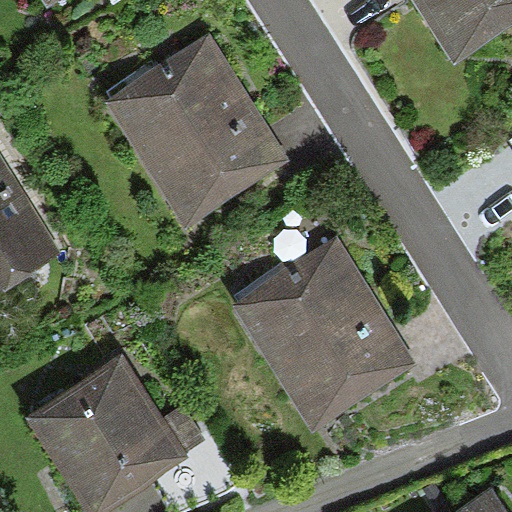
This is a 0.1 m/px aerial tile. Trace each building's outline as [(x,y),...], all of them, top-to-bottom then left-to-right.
[(511,0),(423,0),(462,56),(511,21),(511,0)] [(188,223),(288,161),(212,41),(113,103),(188,223)] [(0,294),(67,250),(0,149),(0,294)] [(312,430),(418,362),(337,239),(232,307),(312,430)] [(33,417),(94,511),(111,511),(192,461),(187,454),(207,441),(185,406),(165,419),(126,358),(33,417)] [(511,511),(511,503),(494,475),(433,511),(511,511)]
